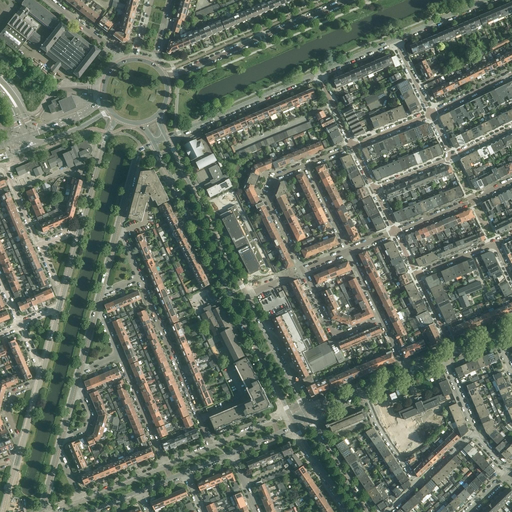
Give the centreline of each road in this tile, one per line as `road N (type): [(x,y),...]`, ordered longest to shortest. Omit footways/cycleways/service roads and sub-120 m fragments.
road 1 (tertiary): [(172,181),(290,416)]
road 2 (secondary): [(348,0),(164,78)]
road 3 (residential): [(211,447),(140,279)]
road 4 (secondary): [(166,138),(318,73)]
road 5 (residential): [(301,270),(267,199),(277,176),(306,164)]
road 6 (tertiary): [(244,295),(185,174)]
road 7 (tertiary): [(304,410),(244,295)]
road 8 (residential): [(395,232),(511,181)]
road 9 (residential): [(165,466),(118,354)]
road 10 (residential): [(301,270),(332,330),(341,335),(380,318)]
